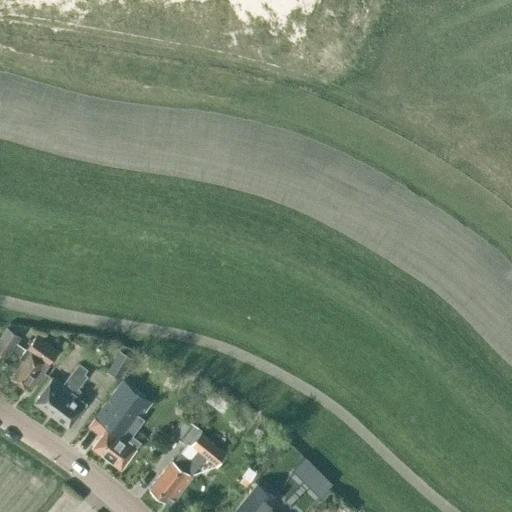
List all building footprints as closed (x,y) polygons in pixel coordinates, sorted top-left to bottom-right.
[(6,327),(0,335),(0,351),(6,355),(19,336),(6,327)] [(23,360),(10,378),(29,391),(48,364),(57,350),(36,335),(19,357),(23,360)] [(77,348),(82,342),(75,336),(70,343),(77,348)] [(106,372),(118,379),(131,358),(119,351),(106,372)] [(34,401),(51,414),(85,368),(78,363),(62,384),(52,377),(34,401)] [(86,369),(85,368),(51,414),(67,427),(86,403),(76,395),(80,390),(76,388),(80,384),(87,375),(83,372),(86,369)] [(136,422),(151,401),(122,379),(88,426),(100,434),(92,445),(120,466),(139,441),(130,435),(139,424),(136,422)] [(173,434),(186,444),(198,427),(186,418),(173,434)] [(256,441),(262,431),(255,426),(249,436),(256,441)] [(225,453),(201,431),(190,443),(215,465),(225,453)] [(149,489),(159,497),(169,504),(192,475),(190,474),(203,458),(185,444),(173,460),(172,460),(149,489)] [(317,462),(309,472),(321,481),(329,471),(317,462)] [(249,481),(256,472),(247,466),(241,475),(249,481)] [(275,511),(268,506),(275,498),(256,483),(236,508),(241,511),(275,511)]
